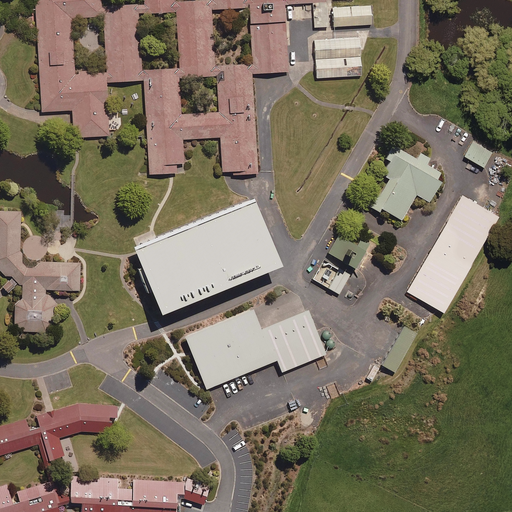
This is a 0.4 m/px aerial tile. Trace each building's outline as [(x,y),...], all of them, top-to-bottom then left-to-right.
[(260,60),(291,57),(287,0),(41,0),(49,102),(76,100),(78,127),(114,124),(112,108),(150,105),(154,164),(190,162),(187,128),(225,125),(228,167),(268,164),(260,60)] [(375,0),(336,0),(337,15),(376,13),(375,0)] [(365,26),(319,28),(321,66),(366,64),(365,26)] [(451,166),(398,136),(382,163),(393,169),(379,195),(406,210),(422,183),(437,191),(451,166)] [(493,152),(473,141),(465,155),(485,166),(493,152)] [(509,201),(472,180),(415,280),(453,301),(509,201)] [(254,191),(132,239),(157,303),(279,256),(254,191)] [(24,250),(25,199),(0,198),(0,254),(15,269),(23,269),(22,314),(60,315),(61,281),(85,281),(85,251),(24,250)] [(373,237),(348,223),(334,247),(359,261),(373,237)] [(350,276),(323,260),(312,279),(338,295),(350,276)] [(260,297),(188,325),(208,378),(283,349),(288,361),(331,345),(313,299),(268,317),(260,297)] [(427,323),(411,314),(390,353),(405,361),(427,323)] [(372,382),(379,368),(372,365),(366,379),(372,382)] [(81,392),(0,415),(0,446),(0,447),(36,437),(41,455),(71,446),(66,428),(86,423),(119,426),(122,396),(81,392)] [(181,472),(77,466),(74,511),(135,511),(136,505),(179,508),(181,472)] [(0,474),(0,511),(68,511),(55,469),(21,480),(17,469),(0,474)]
